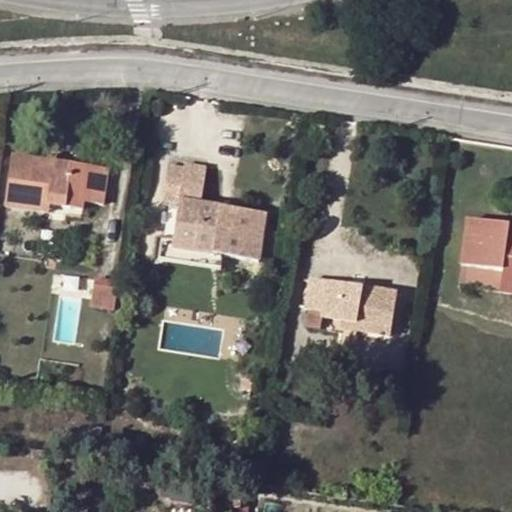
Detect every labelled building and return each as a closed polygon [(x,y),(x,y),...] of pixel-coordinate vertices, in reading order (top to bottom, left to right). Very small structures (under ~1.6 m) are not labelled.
[(14,157),(9,195),(52,201),(51,206),(84,210),(85,202),(105,205),(110,170),(58,163),(49,162),(14,157)] [(180,206),(173,250),(222,257),(259,263),(265,215),(202,206),(207,169),(186,166),(186,169),(169,166),(164,204),(180,206)] [(52,201),(9,195),(8,208),(50,213),(51,206),(52,201)] [(511,239),(508,239),(509,231),(510,226),(468,220),(462,266),(502,273),(501,281),(511,282),(511,239)] [(222,257),(173,250),(163,249),(162,263),(220,271),(222,257)] [(320,319),(341,322),(355,324),(354,332),(389,337),(396,294),(310,280),(306,310),(322,312),(320,319)] [(119,284),(96,281),(92,307),(115,311),(119,284)] [(511,295),(511,282),(501,281),(499,294),(511,295)] [(355,324),(341,322),(340,330),(354,332),(355,324)] [(99,439),(101,430),(89,428),(87,437),(99,439)] [(152,470),(134,467),(132,481),(150,484),(152,470)]
